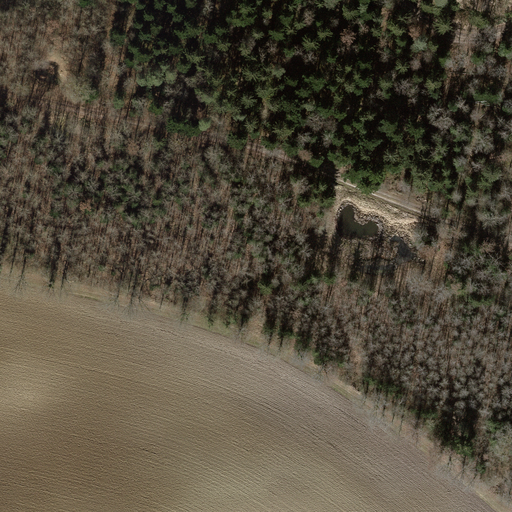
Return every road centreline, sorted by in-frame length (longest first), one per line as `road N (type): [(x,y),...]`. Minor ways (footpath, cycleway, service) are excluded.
road 1 (track): [(511,243),(289,154),(0,88)]
road 2 (track): [(399,0),(455,40),(511,29)]
